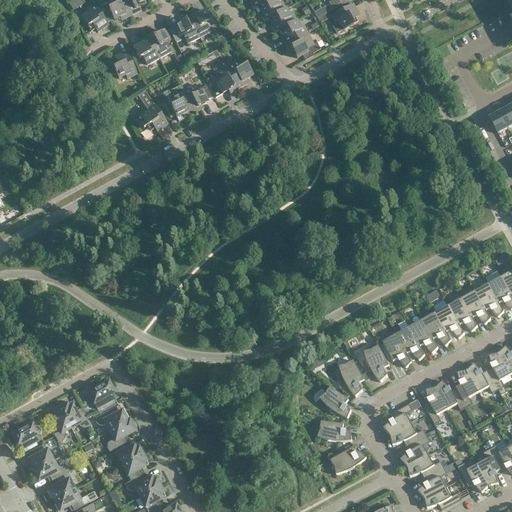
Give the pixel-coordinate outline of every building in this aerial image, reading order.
[(82,0),(75,0),(68,5),(73,12),(85,4),(82,0)] [(131,18),(122,0),(108,0),(112,8),(108,10),(114,21),(119,18),(121,22),(131,18)] [(122,0),(131,18),(141,13),(139,8),(145,6),(141,0),(122,0)] [(249,0),(251,3),(250,4),(253,10),(271,0),(249,0)] [(278,5),(275,0),(271,0),(253,10),(253,11),(258,8),(262,15),(260,16),(264,22),(285,10),(281,3),(278,5)] [(326,0),(332,9),(340,4),(339,2),(341,0),(326,0)] [(94,5),(85,11),(87,14),(81,19),(91,33),(95,30),(97,33),(108,26),(94,5)] [(353,5),(331,17),(336,26),(333,28),(336,35),(358,23),(355,18),(359,17),(353,5)] [(306,8),(302,10),(306,16),(310,14),(306,8)] [(197,10),(187,15),(199,38),(211,32),(207,24),(210,22),(205,12),(199,14),(197,10)] [(289,17),(285,10),(264,22),(269,20),(273,27),(271,28),(274,34),(296,22),(292,15),(289,17)] [(323,12),(316,16),(319,23),(327,19),(323,12)] [(199,38),(187,15),(177,20),(179,24),(174,27),(175,29),(170,32),(176,44),(184,39),(187,44),(199,38)] [(300,28),(296,22),(274,34),(275,34),(279,32),(283,39),(282,40),(285,46),(307,34),(303,27),(300,28)] [(156,31),(146,37),(159,59),(171,52),(166,45),(169,43),(163,32),(158,35),(156,31)] [(313,46),(307,34),(285,46),(289,53),(292,51),(297,59),(302,56),(305,62),(313,57),(312,55),(320,51),(316,44),(313,46)] [(225,35),(217,41),(221,47),(230,42),(225,35)] [(159,59),(146,37),(136,42),(138,46),(133,49),(139,60),(142,58),(147,66),(159,59)] [(126,53),(119,56),(114,58),(116,61),(111,64),(118,80),(125,76),(127,80),(136,75),(126,53)] [(181,55),(176,58),(182,68),(187,65),(181,55)] [(238,61),(226,68),(240,90),(249,84),(247,80),(252,77),(246,66),(243,68),(238,61)] [(240,90),(226,68),(214,75),(219,82),(216,84),(222,95),(228,92),(230,96),(240,90)] [(192,81),(180,86),(194,115),(204,110),(202,106),(207,103),(206,101),(212,99),(206,87),(197,91),(192,81)] [(194,115),(180,86),(168,92),(173,103),(164,107),(170,119),(175,116),(176,119),(182,116),(184,120),(194,115)] [(146,110),(144,111),(134,118),(143,130),(147,127),(150,132),(155,129),(157,132),(167,125),(145,92),(137,97),(146,110)] [(508,130),(511,127),(511,114),(508,108),(499,113),(508,130)] [(489,119),(498,135),(508,130),(499,113),(489,119)] [(511,272),(501,278),(511,298),(511,272)] [(511,311),(511,298),(501,278),(488,285),(504,314),(499,305),(504,302),(505,304),(507,307),(509,309),(511,312),(511,311)] [(504,314),(488,285),(475,293),(490,321),(491,321),(486,312),(491,309),(492,311),(494,314),(495,316),(498,319),(504,314)] [(490,321),(475,293),(462,300),(477,328),(473,319),(478,317),(479,318),(481,321),(482,324),(485,327),(490,321)] [(477,328),(462,300),(448,307),(459,327),(464,324),(465,326),(467,329),(469,331),(472,334),(477,328)] [(459,327),(448,307),(435,314),(451,343),(446,334),(451,331),(452,333),(454,336),(456,338),(458,341),(464,335),(459,327)] [(400,313),(395,316),(398,321),(403,318),(400,313)] [(451,343),(435,314),(422,321),(438,350),(433,341),(438,338),(439,340),(441,343),(443,345),(445,348),(451,343)] [(438,350),(422,321),(409,329),(425,357),(420,348),(425,345),(426,347),(428,350),(430,352),(432,355),(438,350)] [(425,357),(409,329),(396,336),(411,364),(412,364),(407,355),(412,353),(413,354),(415,357),(416,360),(419,363),(425,357)] [(411,364),(396,336),(382,343),(393,363),(398,360),(399,362),(401,364),(403,366),(406,370),(411,364)] [(384,370),(389,367),(379,347),(372,351),(364,353),(365,357),(366,359),(366,362),(368,365),(370,369),(372,373),(373,375),(375,377),(377,380),(379,382),(381,384),(387,377),(384,370)] [(500,354),(498,355),(510,376),(511,375),(511,355),(506,348),(500,354)] [(510,376),(498,355),(497,356),(489,357),(490,362),(492,367),(493,369),(487,372),(498,392),(501,397),(507,393),(500,382),(510,376)] [(359,385),(364,382),(354,362),(347,366),(339,368),(340,372),(341,374),(342,376),(343,380),(345,384),(347,388),(348,390),(350,391),(353,395),(354,397),(356,398),(362,392),(359,385)] [(315,363),(307,365),(309,372),(317,370),(315,363)] [(468,371),(467,372),(479,394),(488,388),(492,395),(498,392),(487,372),(482,375),(481,373),(477,369),(474,365),(468,371)] [(479,394),(467,372),(465,373),(457,375),(458,379),(460,384),(461,386),(456,389),(466,409),(472,406),(469,399),(479,394)] [(368,374),(363,377),(366,382),(371,379),(368,374)] [(88,394),(94,406),(97,410),(115,400),(112,394),(114,393),(108,382),(107,381),(106,380),(105,380),(104,380),(103,380),(102,380),(101,381),(100,381),(100,382),(99,382),(99,383),(99,384),(99,385),(99,386),(99,387),(88,394)] [(437,388),(435,389),(447,411),(457,406),(460,412),(466,409),(456,389),(450,392),(449,390),(446,386),(443,383),(437,388)] [(330,388),(326,395),(324,392),(318,396),(317,398),(316,399),(316,401),(316,402),(317,403),(318,405),(321,401),(322,403),(326,406),(329,409),(332,412),(334,413),(336,415),(340,417),(343,419),(348,420),(351,412),(345,407),(349,402),(330,388)] [(447,411),(435,389),(433,390),(426,392),(427,396),(428,402),(429,403),(424,407),(434,426),(441,423),(437,416),(447,411)] [(70,403),(60,409),(71,429),(78,426),(80,428),(82,429),(85,429),(88,429),(91,427),(81,409),(75,412),(70,403)] [(413,412),(409,405),(389,416),(392,422),(391,423),(386,427),(383,430),(389,435),(390,437),(411,425),(406,415),(413,412)] [(118,406),(100,416),(94,420),(95,423),(97,425),(100,426),(102,427),(105,426),(109,432),(129,421),(124,411),(122,412),(118,406)] [(505,407),(500,410),(502,415),(508,412),(505,407)] [(71,429),(60,409),(49,415),(54,424),(49,427),(58,445),(61,443),(64,441),(65,439),(65,436),(64,433),(71,429)] [(135,432),(129,421),(109,432),(112,439),(111,439),(108,441),(107,444),(107,447),(108,449),(109,452),(113,450),(113,451),(127,443),(124,438),(135,432)] [(343,432),(343,426),(321,423),(321,431),(318,439),(322,440),(326,441),(330,442),(334,443),(339,443),(343,443),(348,443),(352,442),(351,433),(343,432)] [(20,430),(20,429),(19,428),(18,428),(17,428),(16,428),(15,428),(14,428),(13,429),(12,429),(12,430),(11,431),(11,432),(11,433),(11,434),(12,435),(18,446),(20,445),(23,451),(41,441),(32,424),(21,430),(20,430)] [(417,435),(411,425),(390,437),(391,439),(392,446),(397,445),(402,444),(404,443),(407,448),(427,437),(423,431),(417,435)] [(430,443),(427,437),(407,448),(410,454),(408,455),(404,458),(400,461),(406,467),(407,469),(429,457),(423,447),(430,443)] [(127,443),(113,451),(122,466),(142,455),(137,445),(127,450),(125,445),(127,443)] [(91,444),(83,448),(86,453),(93,449),(91,444)] [(26,462),(32,473),(53,461),(44,445),(25,455),(28,461),(26,462)] [(490,451),(489,451),(500,471),(506,468),(507,470),(509,472),(511,475),(511,454),(509,449),(499,454),(495,448),(494,449),(490,451)] [(350,451),(330,462),(334,468),(336,476),(340,475),(342,474),(345,474),(348,472),(352,470),(356,468),(360,465),(364,462),(367,460),(360,453),(353,457),(350,451)] [(500,471),(489,451),(483,454),(487,461),(477,466),(489,488),(491,487),(498,485),(498,481),(496,476),(495,474),(500,471)] [(148,466),(142,455),(122,466),(130,482),(142,476),(139,471),(148,466)] [(429,457),(407,469),(408,470),(410,478),(419,475),(421,474),(424,480),(432,475),(446,468),(443,462),(434,466),(429,457)] [(56,468),(53,461),(32,473),(38,483),(49,477),(52,482),(68,474),(69,473),(67,470),(65,468),(63,467),(60,466),(57,467),(56,468)] [(459,461),(454,463),(457,469),(458,468),(462,466),(459,461)] [(425,486),(418,493),(423,498),(424,500),(446,488),(441,478),(454,471),(450,465),(432,475),(424,480),(427,485),(425,486)] [(462,466),(458,468),(468,488),(474,485),(475,487),(479,491),(482,494),(487,489),(489,488),(477,466),(467,471),(464,465),(462,466)] [(71,479),(68,474),(52,482),(52,483),(56,480),(59,485),(48,491),(54,502),(74,491),(69,481),(71,479)] [(145,481),(142,476),(130,482),(124,486),(126,489),(127,491),(130,492),(133,493),(136,492),(139,498),(160,487),(154,476),(145,481)] [(165,497),(160,487),(139,498),(146,511),(151,511),(162,506),(161,506),(159,507),(156,502),(165,497)] [(451,498),(446,488),(424,500),(425,502),(427,509),(430,509),(434,508),(437,507),(438,506),(441,511),(461,501),(458,494),(451,498)] [(80,500),(74,491),(54,502),(59,511),(70,506),(74,511),(97,499),(94,492),(80,500)] [(118,500),(113,502),(117,510),(122,507),(118,500)]
